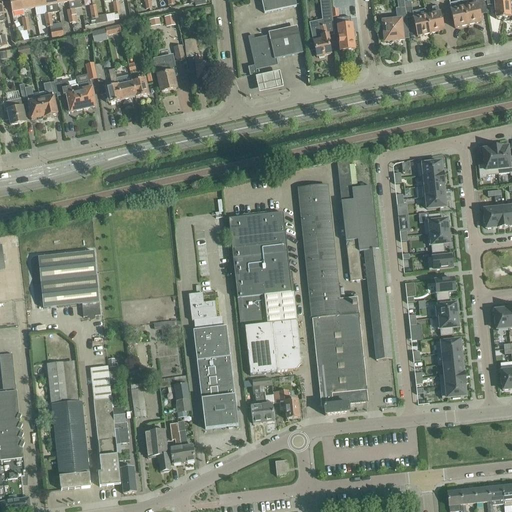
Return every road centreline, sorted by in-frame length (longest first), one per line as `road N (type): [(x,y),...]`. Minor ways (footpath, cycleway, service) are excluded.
road 1 (secondary): [(152,148),(511,69)]
road 2 (residential): [(411,420),(383,165),(390,155),(463,139)]
road 3 (residential): [(234,115),(34,159),(33,175)]
road 4 (unknown): [(94,511),(74,315)]
road 5 (secondary): [(0,193),(73,178),(152,148)]
road 6 (residential): [(376,85),(234,115)]
road 7 (residential): [(511,55),(376,85)]
road 8 (residential): [(183,491),(299,437)]
road 9 (secondary): [(152,148),(33,175)]
